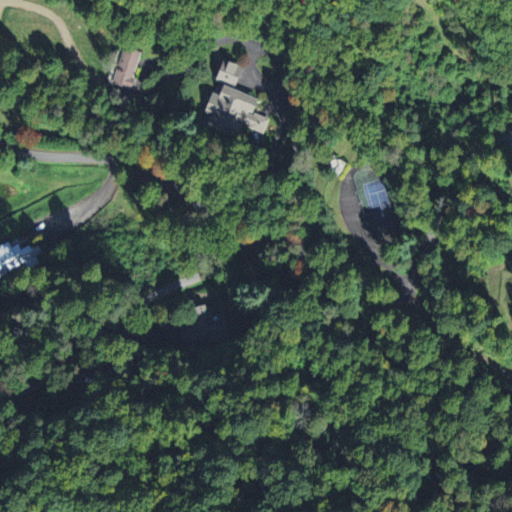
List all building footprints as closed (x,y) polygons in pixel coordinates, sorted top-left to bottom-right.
[(140,52),(122,46),(110,84),(128,89),(140,52)] [(240,68),(220,60),(212,80),(231,88),(240,68)] [(228,138),(234,122),(260,133),(266,119),(249,112),(254,99),(219,85),(214,95),(207,92),(199,112),(206,115),(201,127),(228,138)] [(0,274),(23,264),(25,269),(40,262),(32,241),(12,250),(8,242),(0,245),(0,274)] [(223,320),(208,323),(203,305),(187,308),(190,323),(178,326),(183,346),(227,337),(223,320)]
